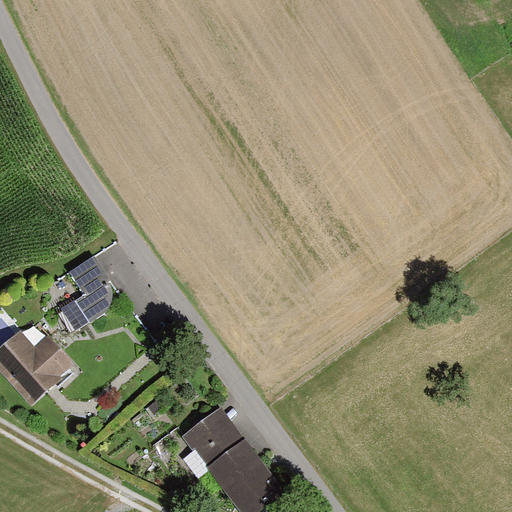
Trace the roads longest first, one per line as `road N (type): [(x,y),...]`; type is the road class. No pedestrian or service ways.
road 1 (residential): [(337,511),(52,128),(0,19)]
road 2 (track): [(0,422),(155,511)]
